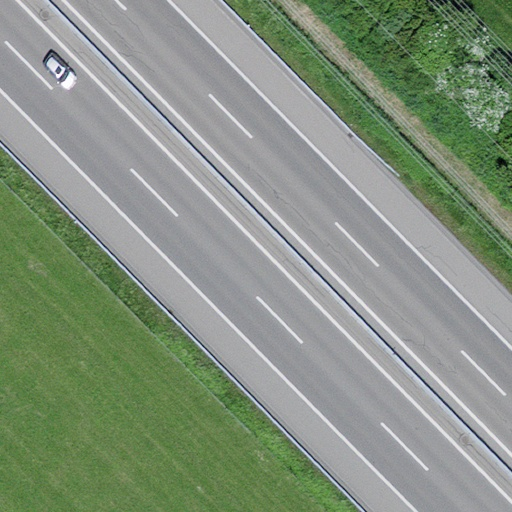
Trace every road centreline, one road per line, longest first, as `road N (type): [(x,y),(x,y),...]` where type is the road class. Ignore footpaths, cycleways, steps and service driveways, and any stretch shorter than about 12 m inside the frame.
road 1 (motorway): [(0,36),(468,511)]
road 2 (motorway): [(511,401),(116,0)]
